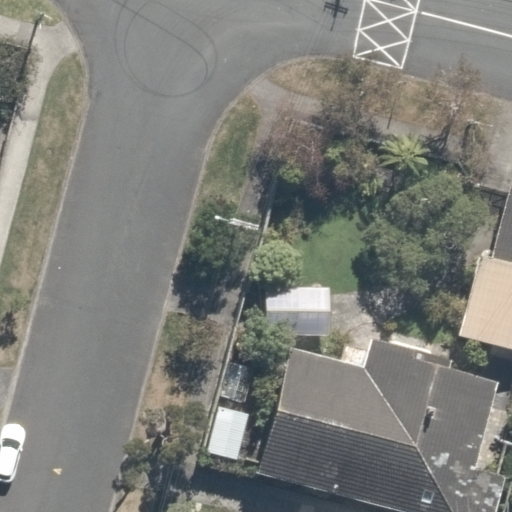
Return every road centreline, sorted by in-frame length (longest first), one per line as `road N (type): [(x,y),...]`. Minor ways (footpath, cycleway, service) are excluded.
road 1 (residential): [(172,0),(36,511)]
road 2 (residential): [(367,0),(511,38)]
